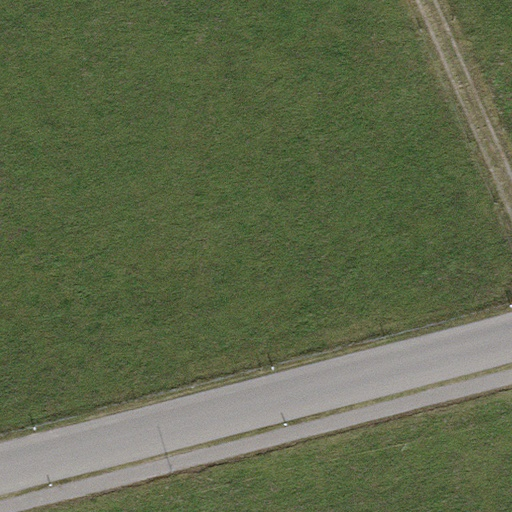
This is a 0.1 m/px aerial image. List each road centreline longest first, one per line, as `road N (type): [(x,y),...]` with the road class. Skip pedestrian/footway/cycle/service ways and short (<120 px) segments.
road 1 (tertiary): [(0,476),(511,342)]
road 2 (track): [(511,169),(436,0)]
